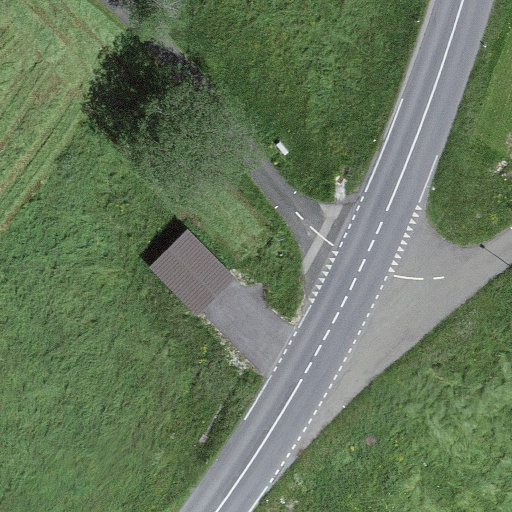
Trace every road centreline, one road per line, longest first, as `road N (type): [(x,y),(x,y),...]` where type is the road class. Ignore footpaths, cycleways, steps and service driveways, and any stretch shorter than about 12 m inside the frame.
road 1 (secondary): [(351,285),(432,97),(463,0)]
road 2 (secondary): [(215,511),(351,285)]
road 3 (residential): [(351,285),(387,289),(461,277),(511,249)]
